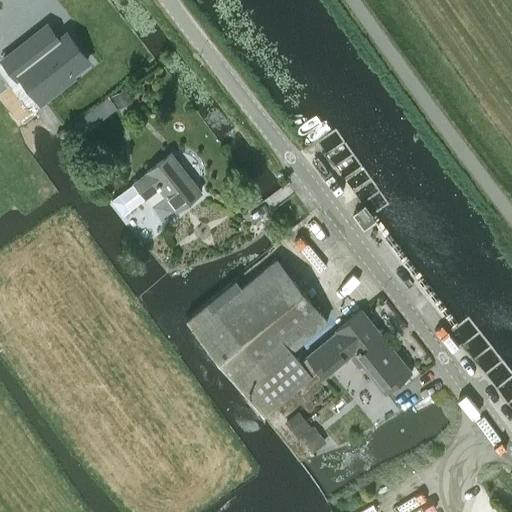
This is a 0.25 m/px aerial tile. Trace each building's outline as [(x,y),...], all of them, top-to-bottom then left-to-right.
[(47,25),(2,60),(16,77),(19,74),(26,83),(42,71),(56,89),(72,76),(70,73),(86,60),(70,40),(63,46),(56,37),(47,25)] [(108,97),(61,133),(69,144),(116,108),(108,97)] [(176,210),(200,191),(170,152),(146,170),(147,171),(111,199),(122,213),(158,186),(176,210)] [(352,214),(363,230),(375,221),(364,205),(352,214)] [(187,319),(262,412),(310,373),(298,360),(289,350),(327,319),(277,257),(213,306),(208,301),(187,319)] [(336,330),(298,360),(310,373),(316,368),(321,374),(348,351),(359,365),(362,363),(385,391),(411,370),(361,308),(335,329),(336,330)] [(297,415),(286,423),(297,438),(299,436),(308,429),(297,415)] [(308,429),(299,436),(312,452),(322,444),(310,428),(309,428),(308,429)]
